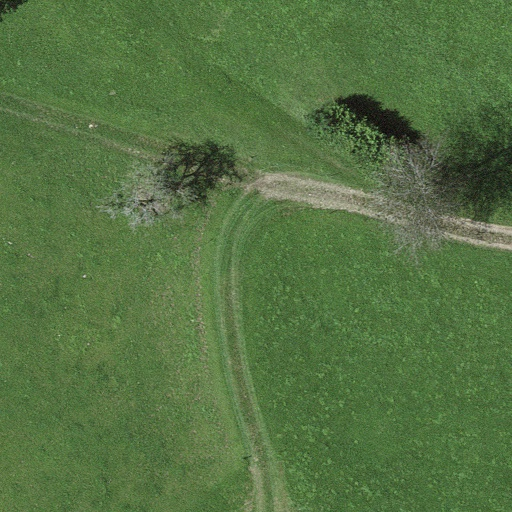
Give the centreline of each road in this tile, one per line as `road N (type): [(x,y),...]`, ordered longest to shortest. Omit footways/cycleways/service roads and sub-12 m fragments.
road 1 (track): [(511,232),(0,97)]
road 2 (track): [(336,186),(215,265),(315,511)]
